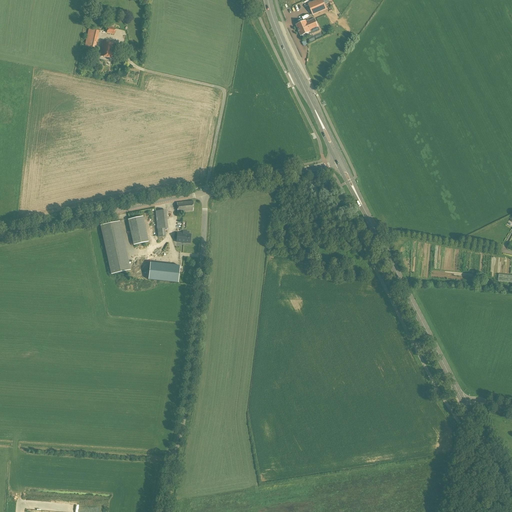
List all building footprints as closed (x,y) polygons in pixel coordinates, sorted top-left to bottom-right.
[(313,15),(313,14),(326,8),(322,0),(318,0),(308,4),(309,6),(313,15)] [(318,28),(314,19),(306,22),(306,21),(296,26),(301,37),(301,36),(309,33),(310,35),(315,33),(315,31),(319,29),(318,27),(318,28)] [(114,35),(116,28),(108,27),(106,33),(114,35)] [(95,49),(99,31),(89,29),(84,46),(95,49)] [(112,58),(115,44),(103,42),(100,56),(112,58)] [(177,212),(192,211),(193,201),(177,203),(177,212)] [(158,237),(166,236),(165,229),(168,228),(166,210),(155,211),(158,237)] [(133,246),(148,242),(143,217),(128,220),(133,246)] [(111,275),(130,270),(119,222),(100,226),(111,275)] [(182,233),(177,233),(176,243),(183,243),(183,244),(186,244),(186,243),(190,244),(191,234),(189,234),(189,231),(182,231),(182,233)] [(148,280),(178,283),(180,266),(150,263),(148,280)]
